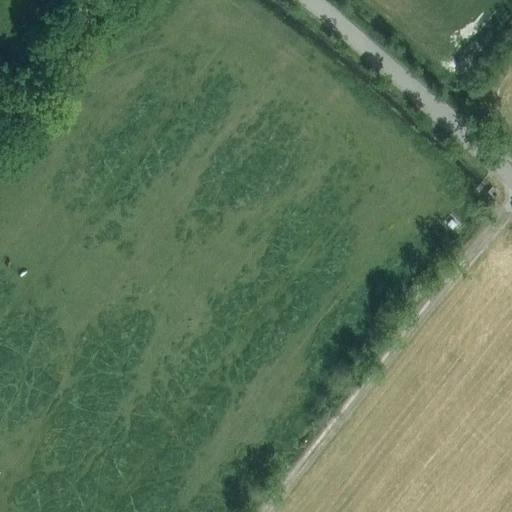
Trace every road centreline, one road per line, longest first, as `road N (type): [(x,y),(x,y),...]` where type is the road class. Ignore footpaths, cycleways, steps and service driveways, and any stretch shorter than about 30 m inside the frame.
road 1 (track): [(511,197),(270,511)]
road 2 (unclassified): [(511,176),(305,0)]
road 3 (unclassified): [(0,126),(100,0)]
